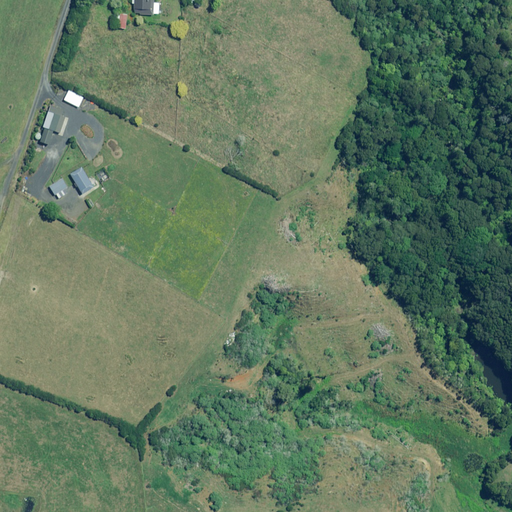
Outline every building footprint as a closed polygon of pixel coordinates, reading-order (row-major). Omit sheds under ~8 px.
[(133,14),(139,14),(139,16),(153,16),(153,14),(158,14),(158,3),(154,3),(153,0),(131,0),(131,4),(133,4),(133,14)] [(115,13),(114,26),(117,26),(117,29),(126,30),(127,14),(115,13)] [(43,128),(38,141),(48,145),(53,131),(55,132),(60,116),(47,112),(42,128),(43,128)] [(69,174),(74,182),(72,183),(75,188),(77,187),(81,195),(93,188),(81,168),(69,174)] [(108,179),(103,170),(97,174),(102,183),(108,179)] [(68,187),(62,178),(49,187),(54,195),(68,187)]
